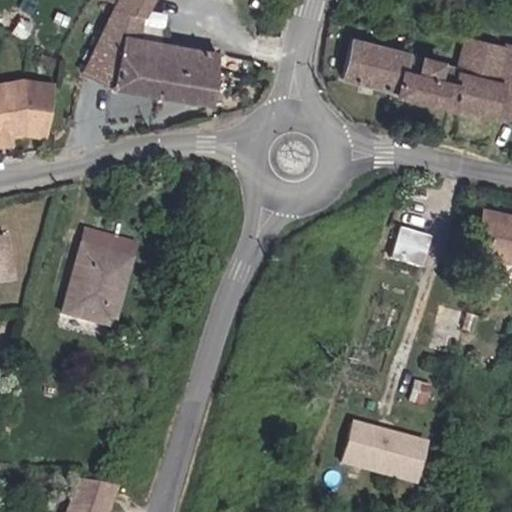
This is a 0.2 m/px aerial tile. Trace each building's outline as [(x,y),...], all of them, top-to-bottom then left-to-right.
[(138,26),(150,0),(117,0),(82,72),(110,86),(207,103),(215,53),(160,44),(136,40),(138,26)] [(136,40),(160,44),(162,30),(138,26),(136,40)] [(511,118),(511,47),(504,46),(503,49),(463,38),(455,67),(452,66),(350,40),(340,77),(393,90),(392,94),(448,108),(449,105),(490,116),(491,113),(511,118)] [(52,84),(21,80),(0,83),(0,137),(9,137),(23,134),(45,137),(52,84)] [(0,145),(10,144),(9,137),(0,137),(0,145)] [(482,256),(490,218),(511,222),(511,217),(481,211),(472,254),(482,256)] [(511,222),(490,218),(482,256),(511,261),(511,222)] [(417,267),(424,246),(416,243),(418,236),(396,230),(387,258),(417,267)] [(130,245),(83,233),(79,248),(126,261),(130,245)] [(424,246),(425,239),(418,236),(416,243),(424,246)] [(108,325),(126,261),(79,248),(60,313),(108,325)] [(472,326),(475,316),(464,313),(459,328),(468,331),(470,326),(472,326)] [(422,405),(427,387),(412,383),(406,401),(422,405)] [(350,416),(336,460),(413,484),(427,440),(350,416)] [(107,511),(116,486),(75,473),(62,511),(107,511)]
